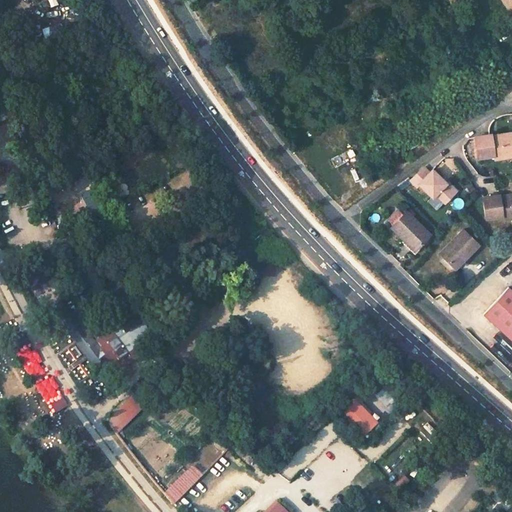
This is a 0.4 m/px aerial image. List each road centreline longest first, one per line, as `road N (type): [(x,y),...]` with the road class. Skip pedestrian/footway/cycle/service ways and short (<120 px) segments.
road 1 (primary): [(511,425),(281,204),(135,0)]
road 2 (residential): [(0,259),(76,395),(168,511)]
road 3 (residential): [(178,0),(255,115),(343,220)]
road 4 (unknown): [(0,157),(10,164),(18,217),(31,231),(81,232),(170,189)]
road 5 (residential): [(343,220),(511,382)]
road 6 (unknown): [(89,413),(222,319),(282,305)]
road 7 (residential): [(343,220),(511,99)]
